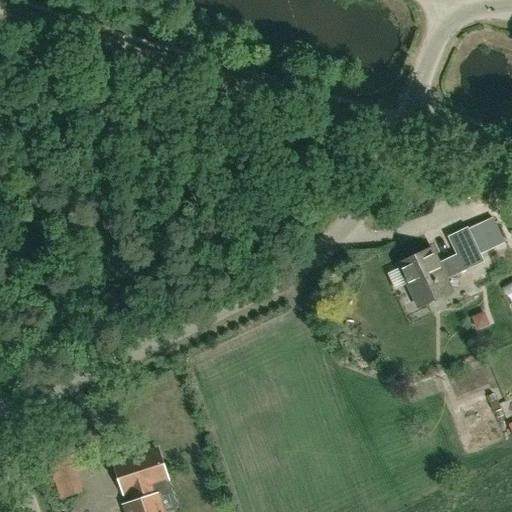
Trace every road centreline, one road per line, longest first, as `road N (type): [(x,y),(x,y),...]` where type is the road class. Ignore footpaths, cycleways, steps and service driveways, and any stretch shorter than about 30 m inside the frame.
road 1 (unclassified): [(0,417),(319,259),(362,212),(410,104)]
road 2 (track): [(1,0),(184,70),(405,116)]
